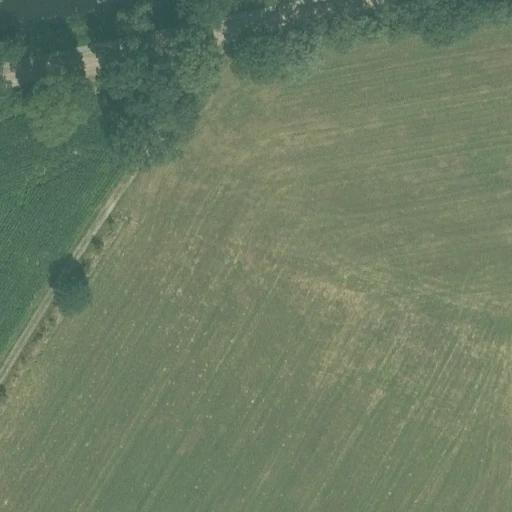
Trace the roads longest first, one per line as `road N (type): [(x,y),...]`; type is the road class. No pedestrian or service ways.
road 1 (track): [(0,377),(203,79),(229,33),(228,18)]
road 2 (track): [(0,82),(385,0)]
